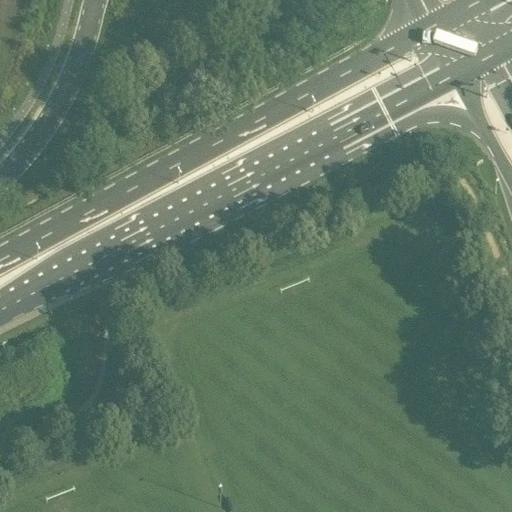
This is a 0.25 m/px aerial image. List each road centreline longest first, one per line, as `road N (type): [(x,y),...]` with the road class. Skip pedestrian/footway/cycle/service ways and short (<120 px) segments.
road 1 (primary): [(0,308),(464,69)]
road 2 (primary): [(440,25),(0,259)]
road 3 (secondary): [(96,0),(62,95),(0,177)]
